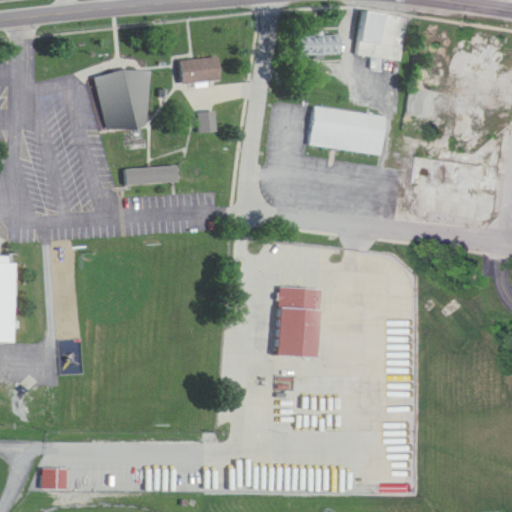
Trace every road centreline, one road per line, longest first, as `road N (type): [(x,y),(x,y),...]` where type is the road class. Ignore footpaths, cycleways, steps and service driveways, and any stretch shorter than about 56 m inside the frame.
road 1 (residential): [(511,237),(246,201)]
road 2 (secondary): [(0,19),(205,0)]
road 3 (residential): [(246,201),(269,0)]
